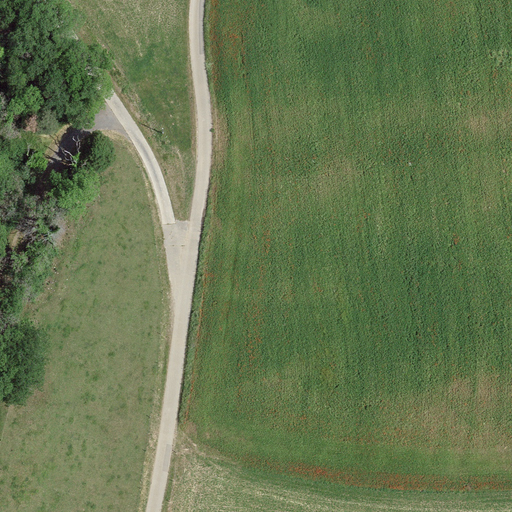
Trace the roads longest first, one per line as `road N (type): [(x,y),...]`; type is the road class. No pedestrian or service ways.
road 1 (track): [(187,279),(164,193),(133,127),(52,0)]
road 2 (track): [(0,335),(29,287),(60,162),(80,131),(115,119),(133,127)]
